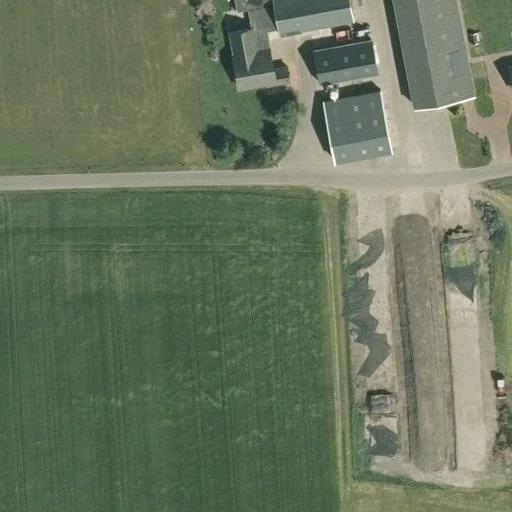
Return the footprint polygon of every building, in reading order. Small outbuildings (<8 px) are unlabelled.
[(234,0),(236,10),(273,3),(279,35),(354,21),(350,0),(234,0)] [(394,0),(414,105),(474,93),(456,0),(394,0)] [(269,48),(256,51),(252,27),(230,31),(235,55),(233,55),(239,87),(271,82),(271,84),(289,80),(287,67),(273,69),(269,48)] [(377,73),(371,39),(314,50),(320,83),(377,73)] [(391,149),(380,89),(323,99),(334,159),(391,149)] [(414,320),(419,384),(437,383),(433,319),(414,320)] [(371,388),(397,386),(395,348),(369,349),(371,388)] [(421,454),(439,453),(435,388),(418,388),(421,454)] [(394,411),(381,414),(390,450),(402,447),(394,411)]
